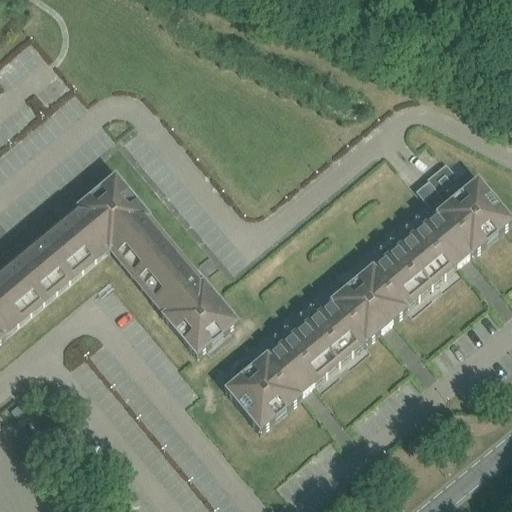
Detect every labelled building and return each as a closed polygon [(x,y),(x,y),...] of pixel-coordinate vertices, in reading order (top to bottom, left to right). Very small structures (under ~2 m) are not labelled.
[(437,221),(399,253),(432,293),(433,292),(429,286),(453,267),(457,272),(470,261),(471,263),(487,250),(481,243),(493,233),(499,240),(511,229),(511,224),(501,212),(494,218),(484,205),(491,200),(479,184),(448,209),(438,198),(455,183),(454,182),(446,172),(429,186),(428,186),(416,196),(437,221)] [(0,347),(7,341),(2,334),(103,250),(109,257),(116,251),(168,314),(161,319),(174,335),(181,329),(191,341),(184,347),(197,362),(212,349),(207,343),(219,332),(224,339),(240,327),(204,284),(203,285),(199,280),(150,222),(152,221),(139,206),(132,212),(122,199),(129,194),(116,178),(101,191),(107,198),(94,208),(89,201),(73,214),(74,215),(0,277),(0,347)] [(331,309),(306,330),(340,370),(341,369),(336,364),(360,344),(366,351),(409,315),(403,308),(427,288),(431,294),(432,293),(399,253),(374,273),(373,272),(330,308),(331,309)] [(340,370),(306,330),(269,361),(267,360),(225,396),(237,411),(244,405),(254,417),(247,423),(260,438),(276,426),(270,419),(282,409),(288,416),(303,403),(302,402),(315,391),(310,385),(334,365),(339,371),(340,370)] [(43,452),(29,425),(11,434),(25,461),(43,452)]
